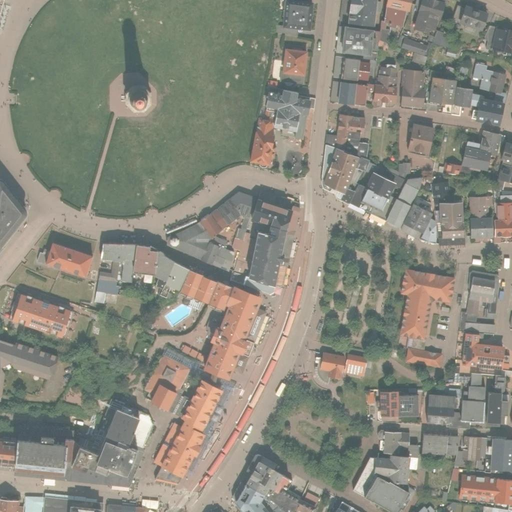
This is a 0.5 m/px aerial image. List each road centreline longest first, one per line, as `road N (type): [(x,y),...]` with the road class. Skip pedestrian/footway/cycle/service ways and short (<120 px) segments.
road 1 (residential): [(249,442),(291,348),(315,267),(325,105)]
road 2 (residential): [(504,130),(325,105)]
road 3 (residential): [(0,266),(50,205),(24,182),(0,128)]
road 4 (residential): [(511,432),(376,424)]
